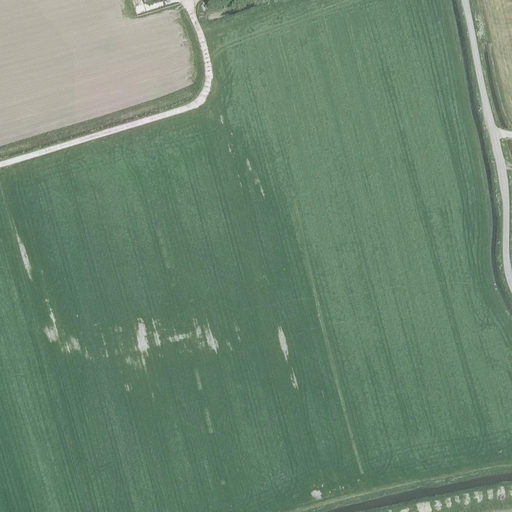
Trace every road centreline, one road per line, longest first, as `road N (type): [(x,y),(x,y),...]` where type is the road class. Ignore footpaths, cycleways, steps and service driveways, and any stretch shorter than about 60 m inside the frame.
road 1 (track): [(185,0),(208,72),(196,103),(0,165)]
road 2 (unclassified): [(511,287),(500,166),(463,0)]
